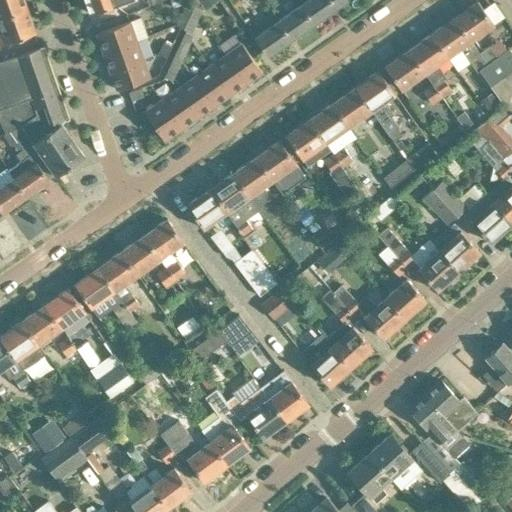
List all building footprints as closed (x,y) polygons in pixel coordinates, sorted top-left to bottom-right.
[(0,0),(0,17),(27,8),(23,0),(0,0)] [(85,0),(90,13),(109,7),(127,0),(85,0)] [(307,0),(300,5),(313,23),(335,7),(330,0),(307,0)] [(477,1),(454,17),(470,40),(494,24),(477,1)] [(189,17),(194,5),(186,2),(181,14),(189,17)] [(194,5),(189,17),(197,21),(203,9),(194,5)] [(300,5),(277,21),(290,39),(313,23),(300,5)] [(0,33),(0,44),(35,32),(27,8),(0,17),(0,21),(4,32),(0,33)] [(175,26),(183,30),(189,17),(181,14),(175,26)] [(183,30),(192,33),(197,21),(189,17),(183,30)] [(454,17),(431,33),(448,56),(460,47),(477,72),(480,71),(487,65),(479,53),(470,40),(454,17)] [(97,33),(104,52),(136,40),(130,21),(97,33)] [(255,37),(256,39),(267,55),(290,39),(277,21),(255,37)] [(431,33),(409,49),(441,97),(451,90),(443,79),(446,77),(437,63),(448,56),(431,33)] [(184,34),(174,57),(182,61),(192,38),(184,34)] [(136,40),(104,52),(110,70),(143,59),(136,40)] [(166,58),(172,45),(163,42),(158,54),(166,58)] [(262,71),(242,43),(226,55),(245,83),(262,71)] [(487,65),(497,57),(489,45),(479,53),(487,65)] [(0,107),(6,105),(55,88),(40,47),(0,61),(0,107)] [(502,53),(497,57),(487,65),(480,71),(490,85),(511,69),(511,53),(509,48),(502,53)] [(409,49),(385,65),(401,89),(424,73),(432,85),(424,91),(432,103),(441,97),(409,49)] [(229,94),(245,83),(226,55),(209,66),(229,94)] [(182,61),(174,57),(164,78),(172,82),(182,61)] [(143,59),(110,70),(117,89),(150,78),(143,59)] [(213,106),(229,94),(209,66),(193,78),(213,106)] [(511,69),(490,85),(494,90),(505,105),(510,112),(511,110),(511,69)] [(378,70),(355,86),(371,109),(379,120),(389,134),(394,141),(403,135),(397,128),(399,127),(390,116),(393,114),(384,101),(394,93),(378,70)] [(193,78),(177,89),(197,117),(213,106),(193,78)] [(355,86),(332,102),(348,125),(371,109),(355,86)] [(140,87),(128,92),(131,100),(143,96),(140,87)] [(6,105),(0,107),(0,123),(5,134),(10,131),(19,125),(26,134),(36,147),(44,159),(56,175),(84,155),(62,123),(66,120),(55,88),(6,105)] [(177,89),(161,100),(180,128),(197,117),(177,89)] [(494,90),(480,100),(490,115),(492,116),(505,105),(494,90)] [(144,112),(164,140),(180,128),(161,100),(144,112)] [(332,102),(310,118),(325,141),(348,125),(332,102)] [(474,128),(486,142),(511,169),(511,139),(497,123),(510,112),(505,105),(492,116),(490,115),(474,128)] [(464,111),(456,116),(460,123),(464,128),(465,129),(471,124),(472,123),(464,111)] [(325,141),(310,118),(286,135),(307,166),(331,149),(325,141)] [(460,123),(437,140),(442,147),(465,129),(464,128),(460,123)] [(9,170),(14,177),(27,195),(49,180),(56,175),(44,159),(36,147),(26,134),(17,141),(22,148),(16,152),(22,160),(9,170)] [(279,140),(255,156),(272,180),(277,187),(300,170),(291,156),(279,140)] [(504,179),(486,195),(493,202),(511,223),(511,222),(511,180),(508,176),(511,173),(511,169),(486,142),(477,150),(487,159),(504,179)] [(343,146),(333,153),(342,167),(352,160),(343,146)] [(416,151),(405,159),(413,170),(425,160),(417,150),(416,151)] [(342,167),(333,153),(323,160),(333,173),(342,167)] [(255,156),(232,172),(249,196),(258,208),(266,220),(276,213),(266,199),(266,191),(262,186),(272,180),(255,156)] [(405,159),(394,168),(402,178),(413,170),(405,159)] [(232,172),(209,188),(226,212),(234,223),(243,217),(244,218),(258,208),(249,196),(232,172)] [(14,177),(0,186),(0,205),(4,211),(27,195),(14,177)] [(351,180),(342,187),(349,196),(358,189),(351,180)] [(442,180),(431,190),(455,216),(465,207),(442,180)] [(203,228),(203,227),(226,212),(209,188),(187,204),(203,228)] [(431,190),(423,197),(447,224),(455,216),(431,190)] [(485,194),(464,212),(490,241),(511,223),(493,202),(486,195),(485,194)] [(297,197),(290,202),(296,210),(303,205),(297,197)] [(242,235),(252,229),(244,218),(243,217),(234,223),(242,235)] [(144,234),(160,258),(166,266),(175,279),(185,272),(170,251),(183,241),(167,218),(144,234)] [(451,224),(432,240),(458,270),(479,251),(461,231),(458,233),(451,224)] [(377,235),(395,256),(406,267),(413,260),(419,267),(418,268),(437,289),(458,270),(432,240),(431,239),(430,240),(429,238),(410,254),(386,227),(377,235)] [(144,234),(121,251),(137,274),(160,258),(144,234)] [(252,248),(234,262),(259,295),(277,282),(252,248)] [(121,251),(97,267),(130,311),(139,305),(131,293),(124,283),(137,274),(121,251)] [(395,256),(387,263),(397,275),(406,267),(395,256)] [(343,322),(326,338),(351,366),(372,347),(353,326),(351,327),(346,321),(353,315),(333,292),(332,292),(309,265),(297,275),(307,287),(310,285),(343,322)] [(166,266),(158,272),(166,285),(175,279),(166,266)] [(97,267),(74,283),(86,299),(91,306),(99,317),(113,308),(120,318),(126,327),(136,320),(130,311),(97,267)] [(406,278),(385,297),(404,318),(425,299),(406,278)] [(341,284),(333,292),(353,315),(358,310),(383,337),(404,318),(385,297),(376,305),(366,294),(357,302),(341,284)] [(68,288),(44,304),(61,327),(84,311),(68,288)] [(282,288),(262,304),(274,318),(294,302),(282,288)] [(44,304),(21,320),(38,343),(61,327),(44,304)] [(239,314),(218,330),(226,341),(229,345),(250,329),(239,314)] [(21,320),(0,335),(0,337),(22,369),(32,362),(45,353),(38,343),(21,320)] [(226,341),(218,330),(189,351),(197,362),(226,341)] [(322,335),(300,351),(310,364),(329,385),(351,366),(326,338),(325,339),(322,335)] [(76,349),(67,336),(57,343),(66,356),(76,349)] [(0,369),(2,368),(10,379),(13,377),(20,387),(30,380),(22,369),(0,337),(0,369)] [(511,353),(502,342),(485,357),(508,382),(511,378),(511,353)] [(133,381),(120,363),(121,363),(114,352),(90,369),(97,380),(98,380),(111,397),(133,381)] [(168,362),(159,369),(168,382),(177,375),(168,362)] [(284,370),(260,387),(285,420),(308,403),(284,370)] [(441,380),(426,393),(444,414),(457,429),(477,412),(463,396),(459,400),(441,380)] [(31,381),(24,386),(28,392),(35,387),(31,381)] [(233,394),(226,400),(240,419),(246,415),(262,437),(285,420),(260,387),(259,387),(239,402),(233,394)] [(201,429),(210,441),(227,463),(249,446),(227,417),(233,412),(239,420),(240,419),(226,400),(225,400),(216,388),(205,396),(218,416),(201,429)] [(409,409),(422,423),(439,442),(440,441),(448,449),(455,456),(468,443),(457,430),(457,429),(444,414),(426,393),(409,409)] [(130,408),(124,399),(112,408),(118,416),(130,408)] [(77,415),(61,426),(62,428),(70,436),(85,425),(77,415)] [(123,494),(136,511),(160,511),(168,507),(151,484),(150,485),(142,475),(129,484),(131,487),(127,489),(108,463),(102,467),(89,449),(113,432),(100,415),(85,426),(85,425),(70,436),(86,459),(104,483),(116,499),(123,494)] [(167,443),(166,443),(176,456),(182,451),(204,480),(227,463),(210,441),(200,449),(178,420),(160,433),(167,443)] [(58,422),(36,437),(46,453),(56,446),(69,437),(62,428),(61,426),(58,422)] [(390,433),(369,452),(390,476),(402,489),(422,472),(416,466),(418,465),(390,433)] [(46,453),(43,455),(41,456),(57,479),(86,459),(70,436),(69,437),(56,446),(46,453)] [(28,440),(13,450),(23,464),(37,455),(28,440)] [(440,482),(443,480),(449,488),(460,478),(452,468),(450,470),(424,441),(412,451),(440,482)] [(166,443),(156,451),(165,464),(176,456),(166,443)] [(11,451),(3,457),(13,472),(22,466),(11,451)] [(348,471),(361,486),(376,502),(387,492),(381,485),(390,476),(369,452),(348,471)] [(452,468),(460,478),(480,499),(491,489),(465,460),(464,461),(462,459),(452,468)] [(174,467),(151,484),(168,507),(191,490),(174,467)] [(11,478),(0,486),(0,489),(7,499),(19,490),(11,478)] [(480,499),(460,478),(449,488),(466,508),(469,510),(473,506),(480,499)] [(352,504),(359,511),(378,511),(362,495),(352,504)] [(356,511),(354,509),(350,511),(339,511),(326,497),(309,511),(356,511)] [(57,511),(49,500),(35,510),(36,511),(57,511)]
